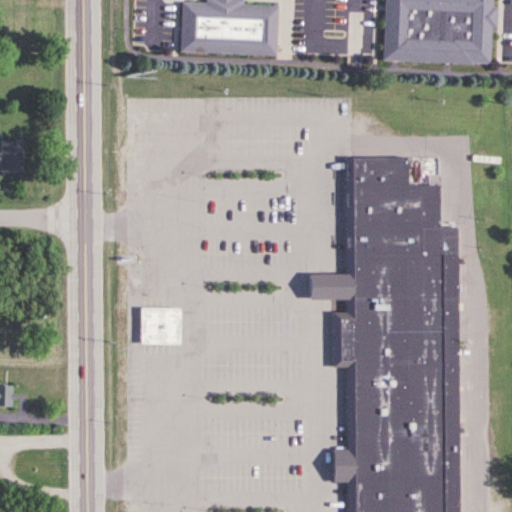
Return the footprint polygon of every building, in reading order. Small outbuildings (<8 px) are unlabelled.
[(178,53),(275,56),(277,6),(241,5),(241,0),(214,0),(214,2),(180,1),(178,53)] [(384,0),(381,61),(490,66),(493,0),(384,0)] [(0,153),(0,165),(0,166),(0,173),(22,173),(22,141),(0,141),(0,153)] [(456,511),(456,228),(438,228),(438,186),(406,186),(405,158),(344,158),(344,313),(330,313),(330,369),(345,369),(345,452),(331,452),(332,482),(346,482),(345,511),(456,511)] [(179,346),(179,308),(139,308),(139,346),(179,346)] [(0,407),(12,407),(12,385),(0,385),(0,407)]
